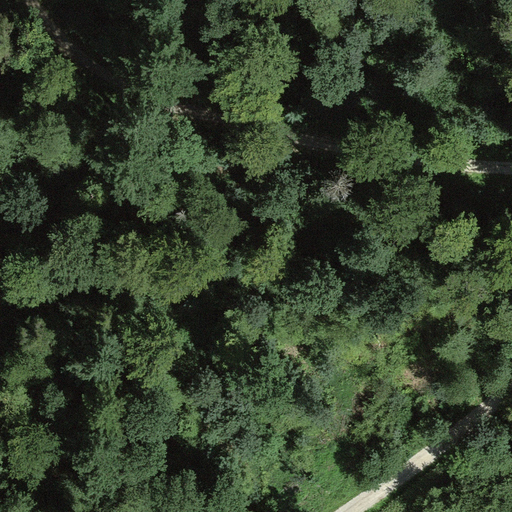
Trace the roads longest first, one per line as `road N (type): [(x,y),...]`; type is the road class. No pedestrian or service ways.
road 1 (track): [(511,173),(453,172),(272,143),(131,94),(44,30),(21,0)]
road 2 (track): [(511,383),(338,511)]
